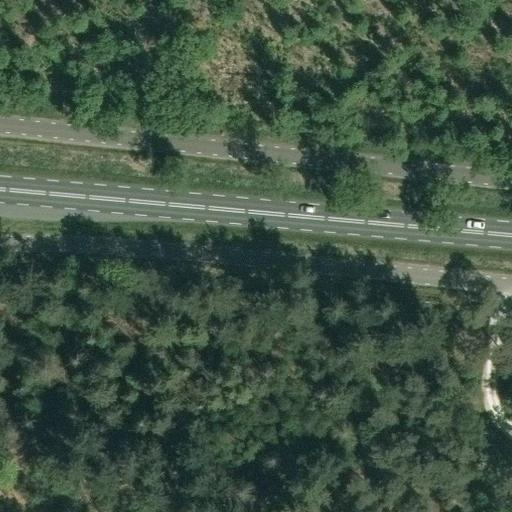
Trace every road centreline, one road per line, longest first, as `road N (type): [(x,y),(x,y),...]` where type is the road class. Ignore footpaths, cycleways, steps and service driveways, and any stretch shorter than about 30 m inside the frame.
road 1 (unclassified): [(511,180),(0,124)]
road 2 (primary): [(511,239),(0,194)]
road 3 (unclassified): [(0,245),(511,287)]
